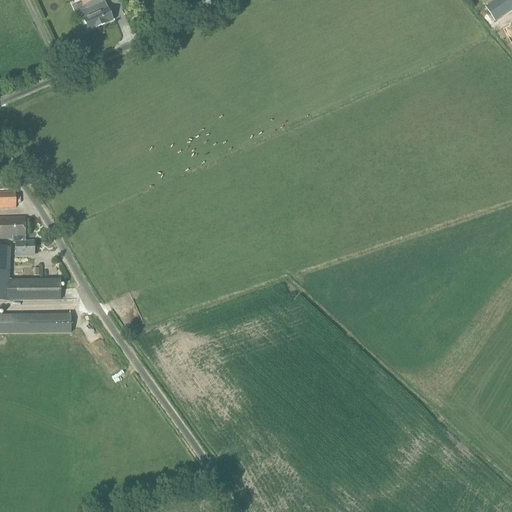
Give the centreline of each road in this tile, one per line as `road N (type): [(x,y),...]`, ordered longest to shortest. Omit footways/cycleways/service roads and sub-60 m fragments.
road 1 (unclassified): [(235,511),(0,152)]
road 2 (unclassified): [(0,102),(229,0)]
